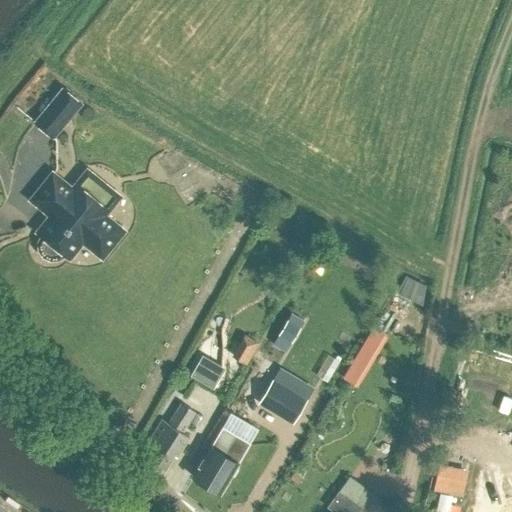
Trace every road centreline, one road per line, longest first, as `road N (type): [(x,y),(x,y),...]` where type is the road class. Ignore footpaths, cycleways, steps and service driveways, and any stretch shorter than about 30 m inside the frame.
road 1 (track): [(405,511),(473,147),(511,33)]
road 2 (unclassified): [(190,511),(35,389),(0,347)]
